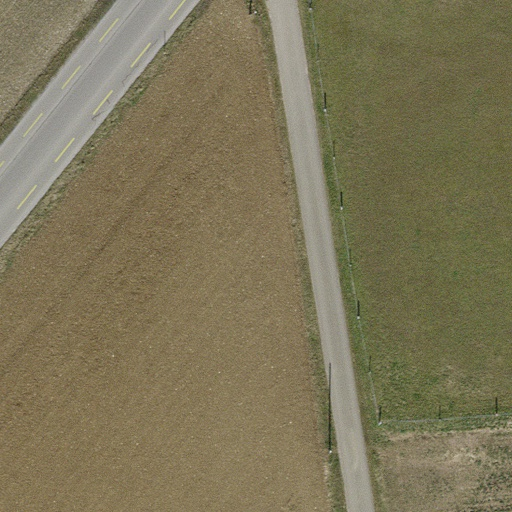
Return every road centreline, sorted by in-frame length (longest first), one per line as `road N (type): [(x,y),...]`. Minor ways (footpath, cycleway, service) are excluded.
road 1 (track): [(286,0),(361,511)]
road 2 (tertiary): [(0,195),(153,0)]
